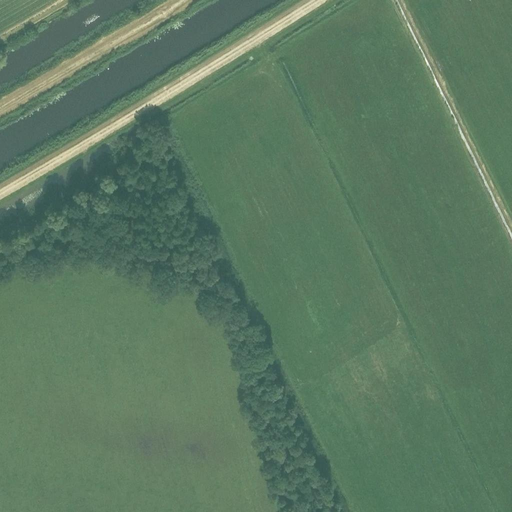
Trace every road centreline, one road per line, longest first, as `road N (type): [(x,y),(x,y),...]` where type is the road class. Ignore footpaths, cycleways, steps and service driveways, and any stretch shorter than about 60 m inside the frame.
road 1 (track): [(0,194),(320,0)]
road 2 (track): [(0,109),(185,0)]
